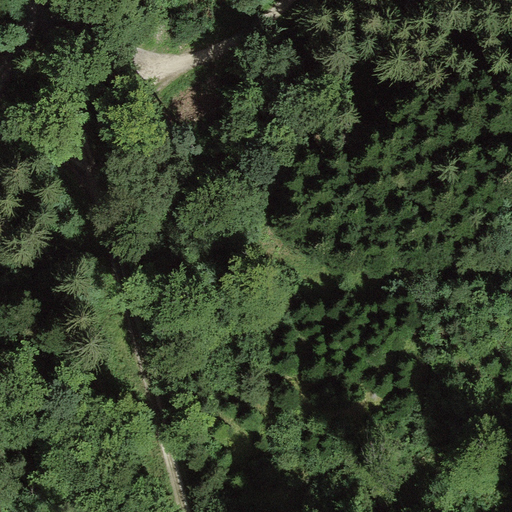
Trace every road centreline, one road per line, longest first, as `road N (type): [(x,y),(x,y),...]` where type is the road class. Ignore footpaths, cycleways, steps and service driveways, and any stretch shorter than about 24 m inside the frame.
road 1 (track): [(183,511),(89,168)]
road 2 (track): [(64,96),(245,35),(300,0)]
road 3 (track): [(0,121),(64,96),(43,0)]
road 4 (track): [(170,64),(102,36),(52,0)]
